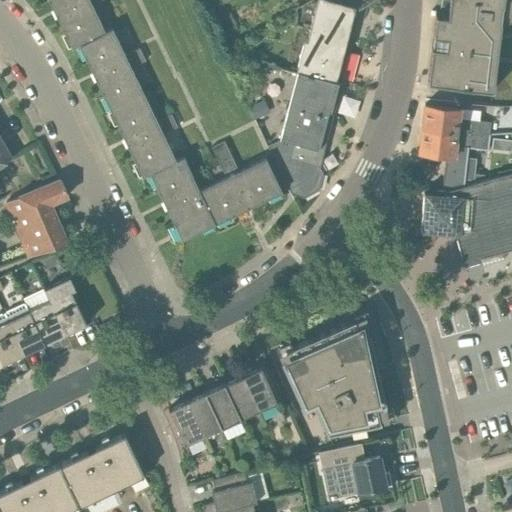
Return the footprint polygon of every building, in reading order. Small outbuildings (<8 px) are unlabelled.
[(49,0),(73,49),(80,46),(105,32),(92,6),(89,0),(49,0)] [(224,34),(233,50),(300,7),(301,6),(301,5),(309,0),(215,0),(206,6),(215,22),(229,13),(237,26),(224,34)] [(310,0),(301,6),(300,7),(284,67),(337,82),(356,6),(365,0),(310,0)] [(511,0),(449,0),(447,16),(435,15),(427,83),(493,90),(501,24),(511,20),(511,0)] [(105,32),(80,46),(111,111),(144,95),(132,69),(126,57),(113,29),(105,32)] [(126,57),(132,69),(145,62),(139,50),(126,57)] [(337,82),(284,67),(259,61),(248,103),(292,196),(294,192),(304,194),(316,188),(320,173),(313,161),(314,156),(307,155),(310,146),(319,149),(337,82)] [(144,95),(111,111),(143,177),(150,174),(176,161),(164,135),(158,122),(144,95)] [(425,104),(423,128),(475,135),(490,134),(491,122),(460,119),(461,108),(425,104)] [(158,122),(164,135),(177,129),(171,116),(158,122)] [(442,192),(444,191),(465,185),(465,179),(469,148),(488,150),(490,134),(475,135),(423,128),(420,152),(447,155),(442,192)] [(511,135),(495,135),(495,149),(511,148),(511,135)] [(0,164),(11,158),(0,139),(0,164)] [(212,147),(226,177),(239,171),(224,141),(212,147)] [(183,158),(176,161),(150,174),(182,240),(215,224),(199,191),(183,158)] [(199,191),(215,224),(282,192),(266,158),(239,171),(226,177),(199,191)] [(445,195),(463,196),(460,235),(456,234),(456,235),(463,259),(480,254),(481,258),(511,249),(511,172),(484,180),(465,185),(444,191),(445,194),(445,195)] [(465,185),(484,180),(485,175),(474,174),(474,180),(465,179),(465,185)] [(19,260),(67,242),(49,203),(69,195),(61,179),(5,202),(26,248),(16,252),(19,260)] [(463,196),(445,195),(445,194),(424,193),(421,232),(456,235),(456,234),(460,235),(463,196)] [(71,291),(50,302),(65,334),(87,324),(71,291)] [(65,334),(50,302),(29,311),(45,344),(65,334)] [(45,344),(29,311),(26,303),(5,313),(24,354),(45,344)] [(24,354),(5,313),(0,315),(0,356),(3,364),(24,354)] [(361,334),(354,319),(292,347),(296,355),(281,362),(303,410),(314,405),(327,434),(397,419),(392,400),(385,401),(381,382),(379,382),(379,383),(373,385),(368,363),(374,360),(374,361),(376,361),(370,332),(361,334)] [(261,367),(243,375),(259,411),(277,402),(261,367)] [(259,411),(243,375),(224,383),(241,419),(241,418),(259,411)] [(241,419),(224,383),(205,392),(221,427),(222,428),(241,419)] [(221,427),(205,392),(188,400),(204,435),(221,427)] [(204,435),(188,400),(170,408),(186,444),(204,435)] [(59,464),(77,505),(77,506),(144,474),(125,433),(95,447),(94,446),(87,449),(88,451),(59,464)] [(380,456),(354,461),(351,445),(319,451),(324,472),(331,471),(331,468),(337,467),(343,496),(397,485),(394,469),(383,471),(380,456)] [(62,511),(77,505),(59,464),(59,463),(29,478),(28,476),(21,479),(22,481),(0,491),(0,511),(62,511)] [(204,511),(217,511),(221,511),(252,502),(252,503),(257,502),(252,481),(247,482),(244,471),(213,479),(215,490),(211,491),(214,502),(203,505),(204,511)] [(221,511),(220,511),(254,511),(252,503),(252,502),(221,511)] [(511,511),(511,502),(501,506),(502,511),(511,511)]
